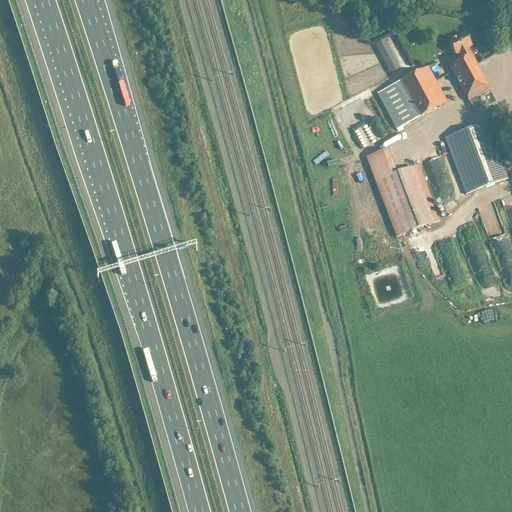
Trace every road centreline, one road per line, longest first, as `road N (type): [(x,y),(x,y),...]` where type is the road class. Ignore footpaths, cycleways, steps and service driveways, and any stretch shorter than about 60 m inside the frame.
road 1 (motorway): [(41,0),(200,511)]
road 2 (motorway): [(239,511),(84,0)]
